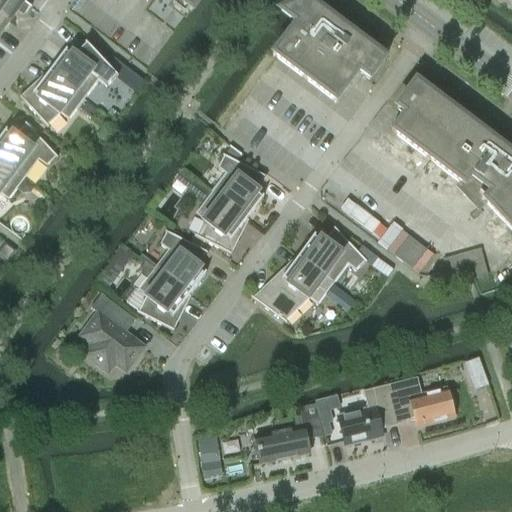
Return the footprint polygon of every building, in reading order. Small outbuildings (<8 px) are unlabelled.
[(0,0),(0,17),(8,23),(23,3),(18,0),(0,0)] [(176,0),(198,16),(210,0),(176,0)] [(273,55),(272,56),(336,105),(337,104),(335,103),(357,73),(368,82),(382,63),(384,64),(384,63),(310,6),(279,19),(294,29),(274,56),(273,55)] [(65,53),(49,75),(84,102),(99,83),(107,88),(117,79),(86,46),(72,59),(65,53)] [(84,102),(49,75),(40,86),(38,84),(20,100),(47,129),(60,117),(69,123),(84,102)] [(391,131),(390,132),(464,188),(465,187),(464,186),(466,183),(470,186),(462,196),(475,206),(480,199),(511,232),(511,156),(416,84),(396,110),(405,117),(393,133),(391,131)] [(99,113),(87,104),(80,113),(92,122),(99,113)] [(0,139),(0,163),(24,182),(39,163),(47,169),(57,159),(26,126),(12,139),(5,134),(0,139)] [(226,176),(211,195),(247,222),(263,201),(256,195),(264,178),(235,163),(240,156),(230,149),(224,158),(218,170),(226,176)] [(24,182),(0,163),(0,196),(0,197),(8,203),(18,191),(24,182)] [(24,182),(18,191),(23,195),(30,194),(34,189),(24,182)] [(193,183),(188,191),(203,202),(209,194),(193,183)] [(247,222),(211,195),(196,216),(204,223),(196,239),(230,257),(241,235),(238,233),(247,222)] [(314,238),(298,260),(334,287),(334,286),(348,267),(356,273),(366,263),(335,231),(322,244),(314,238)] [(154,272),(189,298),(205,277),(198,271),(206,254),(167,234),(160,246),(168,252),(154,272)] [(5,245),(0,251),(0,259),(6,265),(16,253),(5,245)] [(450,257),(454,275),(486,269),(482,250),(450,257)] [(334,287),(298,260),(290,272),(287,270),(254,302),(285,325),(310,301),(318,308),(329,293),(336,298),(341,291),(334,286),(334,287)] [(107,292),(120,275),(122,272),(111,263),(108,266),(96,283),(107,292)] [(189,298),(154,272),(153,272),(144,266),(140,271),(150,277),(138,293),(146,299),(138,316),(173,333),(183,312),(181,310),(189,298)] [(97,315),(79,340),(90,349),(83,358),(109,377),(116,368),(126,376),(145,350),(126,336),(136,323),(101,297),(91,311),(97,315)] [(387,387),(397,427),(415,422),(417,430),(453,421),(452,414),(455,411),(452,399),(447,398),(445,391),(421,397),(417,380),(387,387)] [(397,427),(387,387),(362,394),(367,411),(337,419),(345,448),(382,439),(380,431),(397,427)] [(315,407),(299,410),(300,418),(303,430),(304,430),(308,429),(319,426),(315,407)] [(275,436),(255,441),(260,467),(309,456),(304,430),(303,430),(300,418),(273,424),(275,436)] [(219,463),(201,466),(203,481),(221,479),(219,463)]
